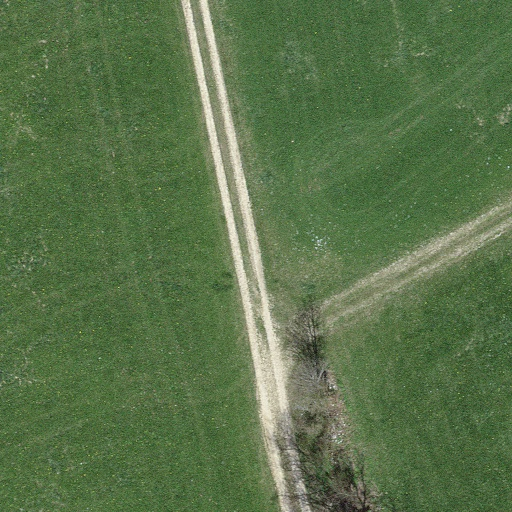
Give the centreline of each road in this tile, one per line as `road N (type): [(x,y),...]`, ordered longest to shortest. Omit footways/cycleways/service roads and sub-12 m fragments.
road 1 (track): [(192,0),(304,511)]
road 2 (track): [(511,227),(273,363)]
